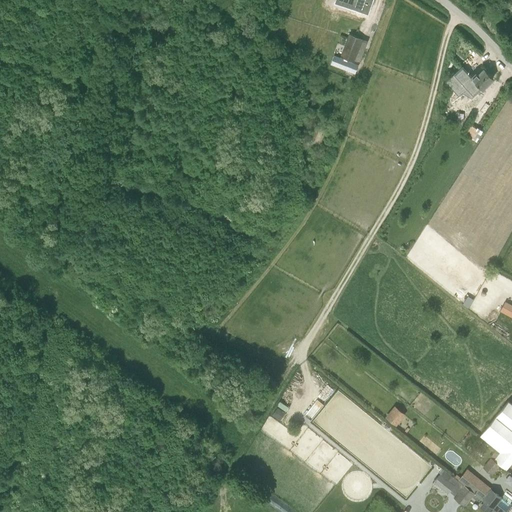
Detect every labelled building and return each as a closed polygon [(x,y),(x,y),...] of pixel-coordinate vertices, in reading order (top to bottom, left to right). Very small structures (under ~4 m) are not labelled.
[(372,0),(335,0),(334,4),(368,15),(372,0)] [(348,34),(340,57),(354,61),(362,39),(348,34)] [(334,55),(330,64),(355,73),(358,64),(334,55)] [(481,89),(493,78),(484,69),(478,74),(476,73),(471,78),(462,68),(461,68),(450,58),(444,64),(455,74),(447,81),(458,93),(468,84),(471,87),(476,83),(481,89)] [(474,139),(476,141),(482,131),(477,128),(477,129),(469,124),(463,133),(474,139)] [(511,305),(505,302),(500,310),(511,316),(511,305)] [(481,435),(480,437),(496,450),(499,453),(494,460),(506,470),(511,462),(511,404),(510,403),(508,401),(481,435)] [(394,406),(385,417),(396,426),(405,414),(394,406)] [(277,408),(272,415),(280,421),(283,417),(285,413),(281,411),(277,408)] [(496,450),(490,458),(494,460),(499,453),(496,450)] [(443,469),(433,482),(448,493),(450,491),(455,495),(453,498),(464,507),(472,497),(474,494),(463,485),(458,481),(454,478),(443,469)] [(463,485),(474,494),(493,509),(494,507),(502,498),(489,488),(490,488),(472,474),(467,469),(458,481),(463,485)] [(493,509),(496,511),(511,511),(511,503),(511,505),(502,498),(494,507),(493,509)]
